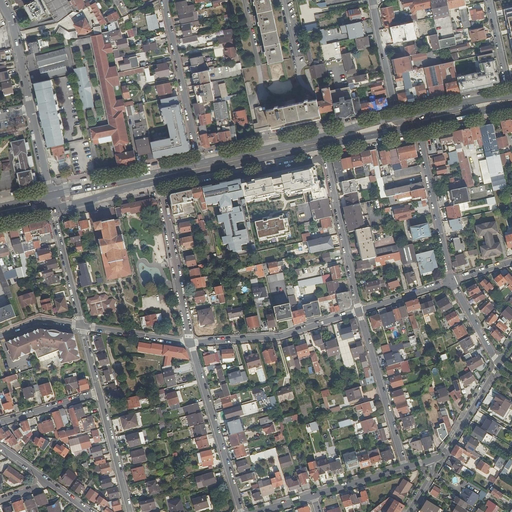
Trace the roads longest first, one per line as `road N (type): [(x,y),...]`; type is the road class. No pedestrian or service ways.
road 1 (primary): [(396,115),(199,163)]
road 2 (unclassified): [(240,511),(190,343)]
road 3 (residential): [(358,311),(278,336),(190,343)]
road 4 (residential): [(358,311),(322,145)]
road 5 (residential): [(199,163),(159,0)]
road 6 (primary): [(160,180),(322,145)]
road 7 (unclassified): [(190,343),(160,180)]
road 8 (residential): [(405,467),(358,311)]
road 9 (residential): [(417,126),(451,280)]
road 10 (primary): [(199,163),(49,194)]
road 11 (residential): [(129,511),(98,392)]
